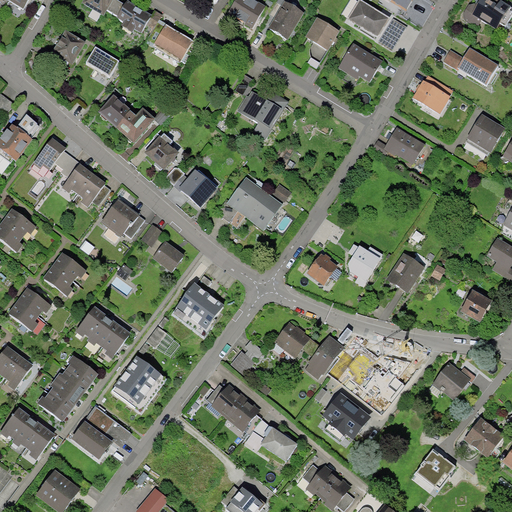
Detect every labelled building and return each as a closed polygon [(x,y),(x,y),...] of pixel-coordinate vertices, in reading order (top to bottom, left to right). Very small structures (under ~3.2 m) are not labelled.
[(28,0),(6,0),(23,10),(28,0)] [(82,0),(80,4),(91,11),(87,17),(96,23),(101,15),(103,16),(106,11),(113,0),(82,0)] [(125,5),(116,0),(113,0),(106,11),(118,17),(125,5)] [(267,7),(254,0),(236,0),(228,14),(253,29),(267,7)] [(288,0),(278,0),(276,4),(282,7),(269,28),(287,39),(303,13),(287,3),(288,0)] [(393,18),(365,0),(349,0),(341,14),(348,18),(347,20),(379,40),(393,19),(393,18)] [(412,0),(388,0),(406,11),(412,0)] [(480,0),(478,5),(469,4),(464,15),(467,21),(477,28),(481,21),(494,29),(497,23),(508,29),(511,21),(511,5),(502,0),(499,0),(498,3),(493,0),(480,0)] [(127,1),(125,5),(118,17),(117,18),(122,22),(119,27),(133,35),(135,31),(142,35),(148,25),(153,15),(127,1)] [(155,12),(153,15),(148,25),(154,29),(159,21),(162,15),(155,12)] [(340,31),(317,18),(306,37),(329,51),(340,31)] [(407,28),(393,19),(379,41),(393,50),(407,28)] [(192,41),(159,21),(154,29),(146,43),(179,63),(192,41)] [(86,43),(65,30),(51,53),(59,58),(58,61),(66,66),(68,62),(73,65),(86,43)] [(122,60),(94,44),(83,63),(111,79),(122,60)] [(383,62),(354,45),(340,69),(369,86),(383,62)] [(450,50),(443,61),(458,71),(459,69),(486,86),(499,66),(472,49),(465,60),(450,50)] [(320,63),(311,58),(307,64),(316,69),(320,63)] [(427,75),(412,99),(434,112),(444,96),(450,99),(454,91),(427,75)] [(252,80),(245,76),(237,90),(247,95),(252,88),(249,86),(252,80)] [(289,103),(263,87),(258,95),(253,92),(249,97),(247,95),(237,111),(259,124),(253,133),(266,140),(287,105),(289,103)] [(15,105),(1,94),(0,95),(0,114),(4,118),(15,105)] [(154,118),(143,108),(136,115),(115,96),(99,113),(133,144),(156,120),(154,118)] [(166,104),(154,118),(156,120),(161,125),(174,110),(166,104)] [(506,129),(483,114),(465,142),(488,156),(506,129)] [(31,141),(11,126),(0,140),(0,149),(16,161),(31,141)] [(426,145),(397,128),(387,145),(378,140),(373,149),(384,156),(387,150),(414,166),(426,145)] [(150,141),(144,148),(147,150),(144,154),(164,171),(178,154),(168,146),(172,142),(164,136),(162,138),(157,134),(150,141)] [(51,138),(32,164),(40,170),(42,166),(49,171),(54,165),(64,152),(66,149),(51,138)] [(511,143),(503,158),(511,162),(511,143)] [(54,165),(69,177),(79,164),(64,152),(54,165)] [(93,174),(79,164),(69,177),(61,189),(69,195),(71,191),(78,196),(93,174)] [(178,169),(174,169),(165,178),(174,186),(185,175),(178,169)] [(216,189),(195,172),(179,190),(200,207),(216,189)] [(106,183),(93,174),(78,196),(83,200),(80,203),(88,209),(92,202),(104,186),(106,183)] [(272,194),(246,175),(224,203),(264,233),(286,205),(284,203),(272,194)] [(279,185),(272,194),(284,203),(285,201),(291,193),(279,185)] [(110,191),(104,186),(92,202),(98,207),(110,191)] [(145,220),(118,201),(101,224),(121,238),(124,234),(131,239),(145,220)] [(36,228),(11,209),(1,222),(23,238),(27,232),(31,235),(36,228)] [(511,209),(503,225),(511,230),(511,209)] [(23,238),(1,222),(0,223),(0,241),(17,253),(22,246),(19,244),(23,238)] [(153,225),(142,240),(153,248),(164,233),(153,225)] [(511,267),(511,246),(497,238),(486,258),(497,264),(493,270),(511,281),(511,268),(511,269),(511,267)] [(184,257),(165,242),(153,259),(172,273),(184,257)] [(367,250),(359,246),(348,264),(350,272),(366,281),(382,254),(370,247),(367,250)] [(320,253),(306,273),(325,286),(339,267),(320,253)] [(426,268),(404,253),(387,280),(409,294),(426,268)] [(87,272),(62,254),(52,267),(73,283),(78,277),(81,280),(87,272)] [(438,261),(430,274),(440,281),(449,268),(438,261)] [(124,266),(117,275),(125,282),(132,273),(124,266)] [(73,283),(52,267),(43,280),(67,298),(73,290),(70,287),(73,283)] [(225,307),(194,284),(177,308),(205,331),(225,307)] [(45,315),(51,307),(27,289),(17,302),(38,317),(42,312),(45,315)] [(474,291),(462,311),(482,323),(494,302),(474,291)] [(38,317),(17,302),(8,315),(33,332),(37,326),(34,323),(38,317)] [(106,316),(94,307),(74,332),(82,338),(84,335),(89,339),(106,316)] [(106,316),(89,339),(86,342),(88,343),(94,348),(97,346),(102,349),(119,326),(106,316)] [(300,331),(289,323),(274,343),(296,359),(303,350),(313,358),(308,363),(309,365),(306,370),(320,381),(346,348),(338,341),(329,335),(321,347),(300,331)] [(130,334),(119,326),(102,349),(106,353),(105,354),(112,359),(130,334)] [(263,352),(250,341),(244,348),(248,351),(245,355),(241,352),(231,364),(244,375),(263,352)] [(19,356),(6,347),(0,354),(0,375),(3,378),(19,356)] [(33,366),(19,356),(3,378),(10,383),(7,387),(14,392),(33,366)] [(69,365),(66,369),(89,387),(97,376),(72,356),(66,363),(69,365)] [(167,380),(137,358),(111,392),(140,415),(167,380)] [(395,373),(378,360),(365,378),(381,392),(395,373)] [(472,381),(449,364),(433,384),(455,402),(472,381)] [(59,374),(55,380),(81,399),(89,387),(66,369),(61,375),(59,374)] [(52,389),(48,394),(72,411),(81,399),(55,380),(49,387),(52,389)] [(271,390),(262,383),(257,389),(266,396),(271,390)] [(225,390),(220,386),(207,400),(212,404),(210,406),(242,432),(261,410),(250,402),(235,389),(230,385),(225,390)] [(371,417),(341,393),(323,416),(331,422),(326,430),(339,441),(345,434),(353,440),(371,417)] [(40,397),(35,404),(63,424),(72,411),(48,394),(45,400),(40,397)] [(131,435),(95,408),(70,441),(101,465),(109,455),(116,445),(122,449),(126,442),(131,435)] [(9,437),(13,440),(30,418),(18,409),(0,434),(7,440),(9,437)] [(13,440),(11,443),(18,448),(20,445),(25,448),(42,427),(30,418),(13,440)] [(504,437),(481,419),(464,440),(488,458),(504,437)] [(287,463),(298,446),(269,426),(263,435),(266,437),(261,445),(287,463)] [(54,436),(42,427),(25,448),(31,453),(29,456),(35,461),(54,436)] [(462,471),(439,452),(430,462),(433,465),(415,488),(428,499),(448,475),(454,480),(462,471)] [(320,471),(313,465),(302,478),(310,485),(305,490),(313,497),(316,495),(326,503),(324,505),(332,511),(337,506),(344,511),(354,500),(347,493),(352,487),(345,482),(333,472),(325,466),(320,471)] [(63,511),(80,490),(55,471),(35,496),(56,511),(63,511)] [(239,492),(234,487),(221,502),(223,504),(227,508),(226,510),(228,511),(259,511),(266,505),(256,497),(255,498),(243,488),(239,492)] [(169,501),(155,489),(135,511),(159,511),(166,504),(169,501)]
